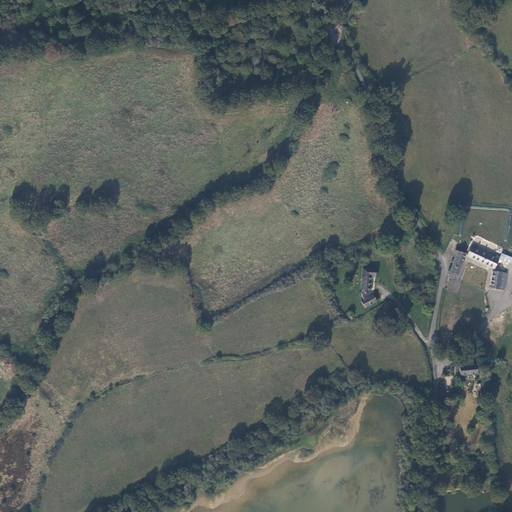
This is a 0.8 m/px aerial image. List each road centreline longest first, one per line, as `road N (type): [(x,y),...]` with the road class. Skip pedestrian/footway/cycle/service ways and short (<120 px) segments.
road 1 (unclassified): [(423,511),(419,482),(437,398),(432,339),(442,268),(398,195),(361,77),(300,0)]
road 2 (track): [(357,0),(269,174)]
